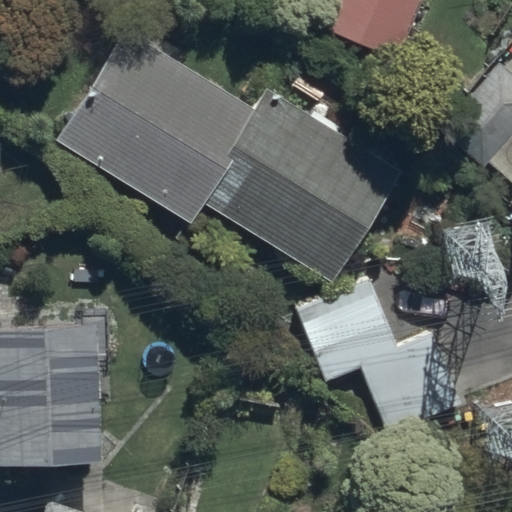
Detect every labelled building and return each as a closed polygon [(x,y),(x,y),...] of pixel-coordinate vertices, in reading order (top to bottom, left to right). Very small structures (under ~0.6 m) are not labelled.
[(319,0),(310,24),(395,56),(415,0),(319,0)] [(205,199),(243,102),(124,25),(52,136),(188,225),(205,199)] [(511,183),(511,181),(511,74),(495,60),(441,124),(511,183)] [(243,102),(205,199),(326,278),(396,171),(262,84),(248,105),(243,102)] [(367,275),(293,305),(323,378),(357,364),(383,427),(457,397),(429,330),(395,344),(367,275)] [(0,459),(96,459),(91,318),(0,321),(0,459)] [(85,511),(44,496),(37,511),(85,511)]
